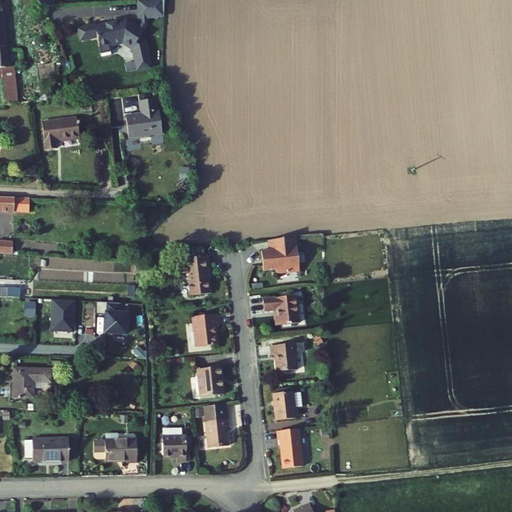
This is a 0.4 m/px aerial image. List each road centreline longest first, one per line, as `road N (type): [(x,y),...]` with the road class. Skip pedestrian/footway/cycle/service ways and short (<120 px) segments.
road 1 (track): [(250,484),(511,465)]
road 2 (residential): [(0,490),(250,484)]
road 3 (residential): [(250,484),(256,458),(234,252)]
